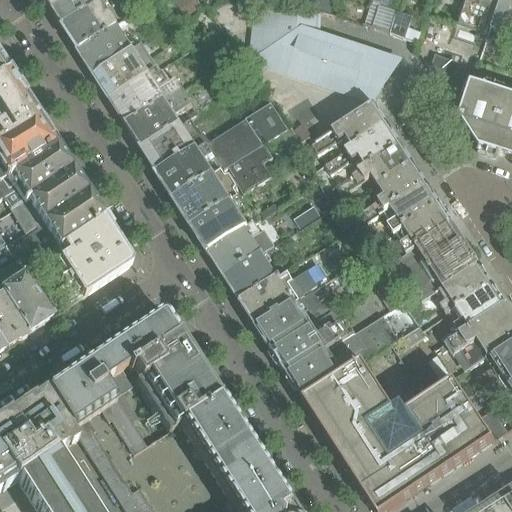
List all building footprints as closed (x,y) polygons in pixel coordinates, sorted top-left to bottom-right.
[(63,31),(113,0),(59,0),(48,8),(63,31)] [(120,32),(132,25),(131,24),(140,17),(129,0),(113,0),(63,31),(79,56),(79,57),(120,32)] [(246,0),(234,0),(232,1),(236,9),(247,1),(246,0)] [(501,0),(465,0),(456,29),(479,36),(476,42),(487,45),(488,41),(501,0)] [(511,0),(501,0),(488,41),(505,47),(508,38),(511,38),(511,0)] [(394,60),(318,35),(319,20),(255,13),(255,15),(256,15),(252,48),(256,49),(267,66),(266,70),(363,102),(366,92),(375,96),(376,96),(390,77),(384,73),(394,60)] [(413,21),(397,16),(390,38),(392,39),(403,43),(405,44),(418,49),(422,36),(409,32),(413,21)] [(136,57),(120,32),(79,57),(95,81),(136,57)] [(111,105),(159,75),(144,52),(136,57),(95,81),(110,106),(111,105)] [(448,101),(460,67),(436,59),(430,74),(448,101)] [(0,183),(55,150),(54,148),(7,76),(6,75),(0,79),(0,183)] [(127,131),(182,94),(183,94),(176,84),(172,87),(166,77),(159,75),(111,105),(127,131)] [(493,157),(511,100),(472,87),(464,112),(463,114),(460,122),(480,152),(493,157)] [(181,129),(175,121),(193,110),(182,94),(127,131),(143,155),(181,129)] [(511,162),(511,100),(493,157),(511,162)] [(158,179),(207,149),(239,128),(226,107),(201,124),(192,123),(182,129),(181,129),(143,155),(158,179)] [(273,163),(264,149),(281,138),(288,134),(271,108),(239,128),(207,149),(158,179),(157,180),(174,206),(223,175),(229,172),(245,199),(272,181),(264,168),(273,163)] [(341,159),(388,129),(380,117),(374,108),(335,135),(313,149),(319,160),(335,149),(341,159)] [(303,127),(293,133),(302,146),(312,140),(303,127)] [(365,171),(401,148),(388,129),(341,159),(325,171),(332,181),(359,162),(365,171)] [(379,192),(415,169),(401,148),(365,171),(336,191),(343,202),(372,182),(379,192)] [(26,203),(70,173),(55,150),(0,183),(0,202),(2,202),(10,214),(16,210),(26,203)] [(391,213),(428,189),(415,169),(379,192),(385,202),(362,218),(369,228),(391,213)] [(70,173),(26,203),(42,227),(87,198),(86,196),(70,173)] [(191,232),(240,203),(236,196),(238,193),(231,180),(226,181),(223,175),(174,206),(191,232)] [(394,240),(441,209),(428,189),(391,213),(397,223),(387,230),(394,240)] [(52,255),(103,222),(102,221),(101,221),(92,206),(87,198),(42,227),(19,242),(33,263),(49,252),(52,255)] [(208,259),(209,258),(255,230),(261,226),(279,213),(275,208),(257,220),(254,215),(250,218),(240,203),(191,232),(208,259)] [(407,259),(454,229),(441,209),(394,240),(407,259)] [(304,216),(294,223),(301,233),(311,226),(304,216)] [(103,222),(52,255),(58,264),(70,283),(87,270),(85,267),(97,257),(100,260),(119,248),(103,222)] [(480,269),(454,229),(407,259),(397,266),(396,268),(422,306),(436,297),(480,269)] [(263,259),(274,251),(274,250),(265,236),(261,238),(255,230),(209,258),(225,283),(263,259)] [(70,283),(52,296),(64,313),(82,301),(128,271),(129,264),(119,248),(100,260),(97,257),(85,267),(87,270),(70,283)] [(0,297),(0,298),(14,318),(27,338),(51,322),(46,314),(43,310),(41,306),(36,299),(31,291),(28,286),(26,283),(21,275),(13,264),(8,267),(0,254),(0,297)] [(279,283),(263,259),(225,283),(241,307),(279,283)] [(384,276),(396,268),(397,266),(393,261),(380,270),(384,276)] [(447,319),(493,289),(480,269),(436,297),(443,309),(441,310),(447,319)] [(29,270),(21,275),(26,283),(34,278),(29,270)] [(34,278),(26,283),(28,286),(31,291),(39,286),(34,278)] [(257,332),(301,303),(304,301),(288,278),(279,283),(241,307),(257,332)] [(405,307),(388,281),(377,288),(378,289),(374,291),(391,317),(405,307)] [(39,286),(31,291),(36,299),(44,293),(39,286)] [(459,338),(506,308),(493,289),(447,319),(447,320),(459,338)] [(44,293),(36,299),(41,306),(49,301),(44,293)] [(0,356),(27,338),(14,318),(0,298),(0,297),(0,356)] [(49,301),(41,306),(43,310),(46,314),(54,309),(49,301)] [(273,356),(319,326),(311,314),(309,315),(301,303),(257,332),(273,356)] [(486,363),(511,345),(511,317),(506,308),(459,338),(435,355),(455,384),(468,375),(480,366),(481,367),(486,363)] [(54,309),(46,314),(51,322),(58,317),(59,316),(54,309)] [(289,381),(356,339),(339,313),(319,326),(273,356),(289,381)] [(130,393),(120,377),(126,372),(178,338),(166,320),(164,318),(160,318),(158,318),(71,376),(88,401),(89,400),(107,427),(110,425),(132,460),(145,452),(115,404),(130,393)] [(405,356),(426,341),(423,336),(419,330),(399,344),(398,345),(405,356)] [(305,406),(364,368),(392,350),(398,345),(399,344),(392,334),(377,344),(364,352),(356,339),(289,381),(305,406)] [(203,377),(178,338),(126,372),(129,376),(133,375),(138,384),(135,386),(151,411),(203,377)] [(484,392),(511,374),(511,345),(486,363),(492,372),(478,382),(484,392)] [(373,511),(396,511),(506,438),(491,416),(480,424),(455,387),(407,417),(402,409),(393,414),(364,368),(305,406),(373,511)] [(511,403),(511,374),(484,392),(475,399),(481,407),(490,401),(491,403),(506,393),(511,403)] [(89,400),(88,401),(71,376),(49,391),(55,401),(62,414),(60,415),(77,444),(121,511),(149,511),(138,493),(131,498),(92,437),(107,427),(89,400)] [(180,429),(220,404),(203,377),(151,411),(168,437),(180,429)] [(107,511),(76,464),(64,473),(55,459),(77,444),(60,415),(62,414),(55,401),(49,391),(32,402),(29,397),(0,416),(0,511),(3,511),(25,498),(34,511),(107,511)] [(254,457),(237,430),(220,404),(180,429),(194,451),(200,447),(206,457),(200,461),(214,483),(254,457)] [(289,511),(271,483),(254,457),(214,483),(227,503),(234,500),(240,509),(236,511),(289,511)] [(511,511),(511,492),(481,511),(511,511)]
